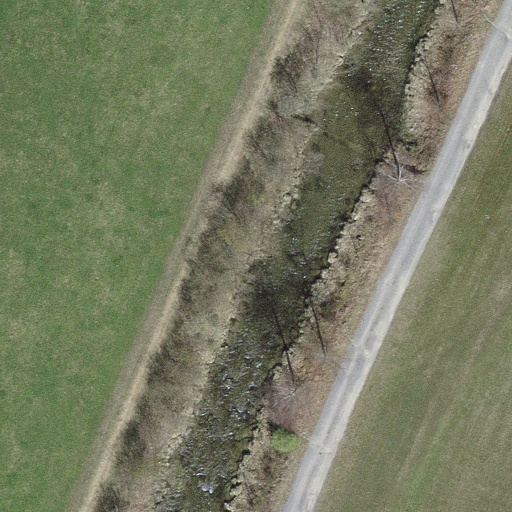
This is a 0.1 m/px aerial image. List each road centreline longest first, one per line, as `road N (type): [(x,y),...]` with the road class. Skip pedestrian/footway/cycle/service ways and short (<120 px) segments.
road 1 (track): [(99,511),(314,0)]
road 2 (track): [(510,0),(299,511)]
